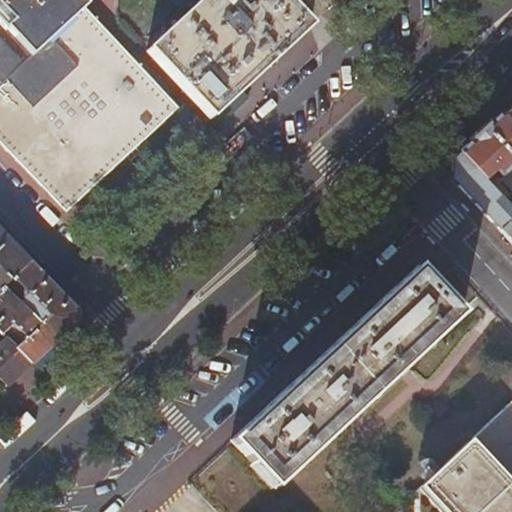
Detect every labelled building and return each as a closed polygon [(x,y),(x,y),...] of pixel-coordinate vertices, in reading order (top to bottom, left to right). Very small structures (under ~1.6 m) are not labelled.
[(0,0),(0,143),(67,213),(136,146),(141,142),(145,137),(176,107),(81,9),(82,7),(75,0),(0,0)] [(336,0),(200,0),(146,51),(209,119),(242,89),(336,0)] [(242,89),(209,119),(216,126),(248,96),(242,89)] [(511,106),(502,116),(511,126),(511,106)] [(500,114),(458,153),(485,180),(495,171),(500,177),(511,166),(511,126),(502,116),(500,114)] [(141,142),(136,146),(143,154),(153,145),(145,137),(141,142)] [(485,180),(458,153),(451,160),(451,178),(495,226),(511,243),(511,200),(508,204),(485,180)] [(0,288),(28,261),(0,231),(0,288)] [(73,307),(28,261),(0,288),(0,331),(3,335),(32,362),(58,337),(72,324),(74,323),(73,307)] [(281,394),(231,441),(274,486),(460,312),(418,266),(368,313),(281,394)] [(79,331),(72,324),(58,337),(65,345),(79,331)] [(0,377),(8,385),(32,362),(3,335),(3,338),(4,340),(0,342),(0,377)] [(511,511),(511,399),(418,488),(440,511),(511,511)]
